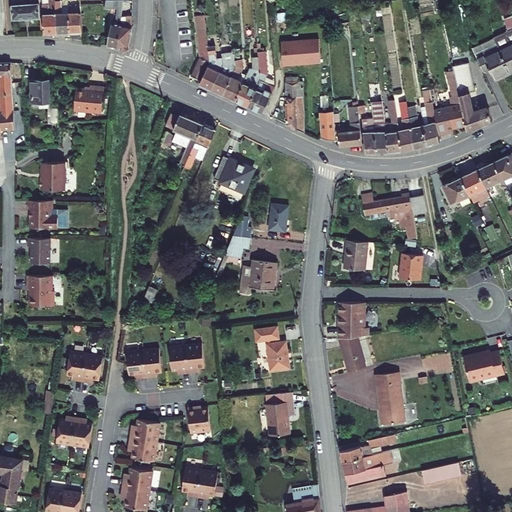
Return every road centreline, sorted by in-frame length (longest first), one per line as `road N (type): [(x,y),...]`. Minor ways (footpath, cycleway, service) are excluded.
road 1 (residential): [(311,293),(333,511)]
road 2 (tertiary): [(329,157),(135,70)]
road 3 (tertiary): [(511,125),(416,163),(329,157)]
road 4 (residential): [(0,166),(9,166),(8,323)]
road 5 (residential): [(311,293),(469,297)]
road 6 (tertiary): [(135,70),(71,52),(0,49)]
road 7 (residential): [(329,157),(311,293)]
